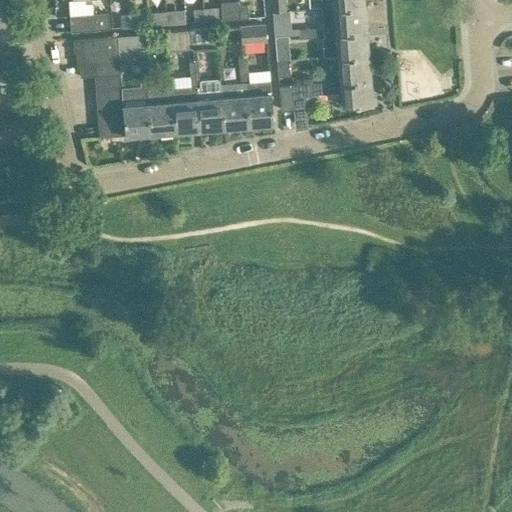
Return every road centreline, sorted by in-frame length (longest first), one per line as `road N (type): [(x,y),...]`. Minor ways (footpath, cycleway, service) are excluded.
road 1 (residential): [(84,185),(440,121),(478,103),(475,28)]
road 2 (residential): [(84,185),(68,170),(38,0)]
